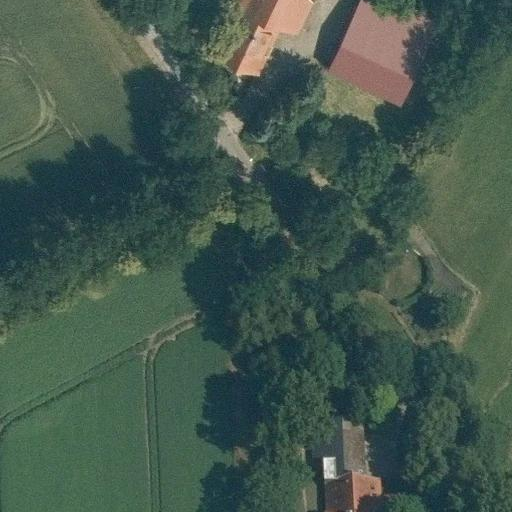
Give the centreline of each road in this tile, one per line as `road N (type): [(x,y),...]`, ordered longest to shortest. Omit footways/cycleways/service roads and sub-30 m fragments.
road 1 (unclassified): [(495,511),(241,160)]
road 2 (track): [(263,193),(279,511)]
road 3 (unclassified): [(0,286),(241,160)]
road 4 (unclassified): [(241,160),(124,0)]
